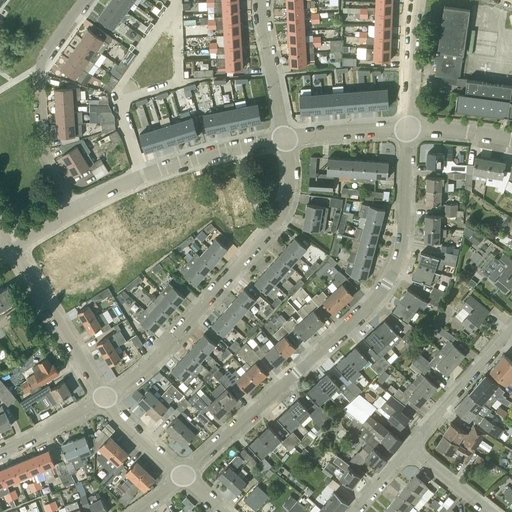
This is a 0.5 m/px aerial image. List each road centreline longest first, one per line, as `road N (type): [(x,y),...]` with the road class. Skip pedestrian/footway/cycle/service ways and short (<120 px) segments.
road 1 (residential): [(183,476),(389,278),(403,228),(407,129)]
road 2 (residential): [(104,400),(149,364),(287,216),(293,175),(284,139)]
road 3 (residential): [(75,208),(44,150),(41,64),(86,0)]
road 4 (residential): [(75,208),(155,171),(284,139)]
road 5 (residential): [(104,400),(12,246)]
road 6 (residential): [(408,447),(511,327)]
road 7 (residential): [(284,139),(261,0)]
road 8 (residential): [(407,129),(414,0)]
road 9 (residential): [(284,139),(407,129)]
